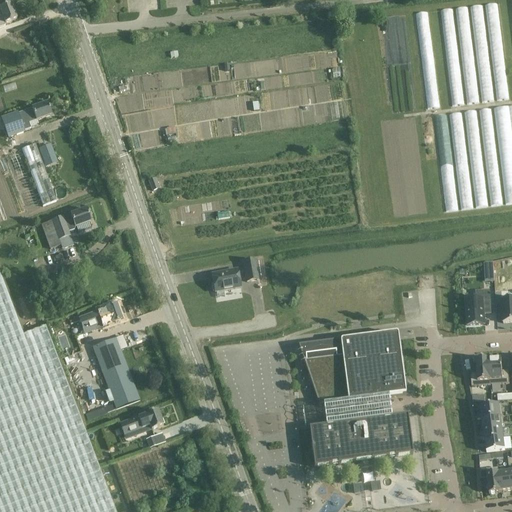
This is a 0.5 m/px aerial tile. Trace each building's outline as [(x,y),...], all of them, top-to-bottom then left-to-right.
[(496,101),(506,100),(496,4),(485,6),(486,20),(484,21),(491,78),(494,78),(496,101)] [(0,27),(5,26),(5,25),(17,21),(11,5),(0,8),(0,27)] [(482,6),(455,9),(466,105),(480,103),(493,102),(482,6)] [(462,105),(452,10),(442,11),(452,107),(462,105)] [(417,14),(426,109),(438,108),(436,82),(434,82),(427,13),(417,14)] [(17,113),(1,119),(8,139),(25,133),(24,132),(31,129),(29,124),(52,116),(47,103),(31,109),(31,110),(18,115),(17,113)] [(435,116),(445,211),(511,204),(511,107),(493,109),(477,111),(477,112),(463,113),(463,114),(449,115),(435,116)] [(31,147),(21,151),(42,207),(56,202),(35,146),(31,147)] [(50,165),(57,162),(55,157),(48,159),(50,165)] [(159,190),(155,179),(148,182),(152,193),(159,190)] [(70,216),(64,218),(63,217),(51,222),(41,226),(50,250),(61,246),(59,241),(71,237),(69,233),(74,231),(75,228),(91,222),(86,210),(70,216)] [(255,260),(254,261),(243,263),(247,282),(258,280),(255,260)] [(493,265),(484,266),(485,285),(494,285),(493,265)] [(240,288),(237,271),(212,275),(213,285),(211,285),(212,292),(214,291),(215,293),(240,288)] [(0,276),(0,511),(114,511),(45,328),(23,337),(0,276)] [(476,300),(466,301),(467,326),(485,325),(484,316),(491,315),(489,292),(476,293),(476,300)] [(511,299),(502,300),(504,324),(511,323),(511,299)] [(117,305),(98,313),(98,312),(79,320),(83,332),(102,325),(103,329),(123,321),(117,305)] [(338,465),(338,466),(389,459),(389,458),(395,457),(395,458),(413,456),(408,417),(392,419),(391,405),(390,396),(405,393),(398,334),(298,347),(319,408),(324,407),(324,414),(327,427),(309,429),(310,441),(311,441),(311,443),(311,444),(312,453),(312,455),(313,457),(312,457),(314,469),(332,466),(332,465),(338,465)] [(127,349),(122,338),(92,349),(115,410),(139,401),(121,351),(127,349)] [(489,361),(490,386),(491,386),(509,385),(508,372),(502,372),(501,360),(498,360),(498,359),(491,359),(491,361),(489,361)] [(477,375),(471,375),(472,388),(491,387),(491,386),(490,386),(489,361),(489,360),(476,361),(477,375)] [(501,406),(480,408),(482,420),(503,417),(501,406)] [(138,419),(138,418),(119,425),(124,437),(143,430),(144,434),(163,427),(157,411),(146,416),(138,419)] [(482,420),(481,420),(483,431),(502,428),(502,429),(504,429),(503,417),(482,420)] [(502,428),(483,431),(484,442),(485,442),(485,441),(503,439),(502,429),(502,428)] [(158,446),(155,437),(146,441),(149,449),(158,446)] [(503,439),(485,441),(485,442),(486,453),(505,451),(503,439)] [(487,481),(486,482),(487,489),(488,489),(489,495),(501,493),(499,474),(498,469),(486,471),(487,481)] [(499,474),(501,493),(511,491),(509,473),(499,474)] [(373,485),(374,492),(382,490),(380,483),(373,485)] [(364,484),(353,485),(356,509),(366,508),(364,484)]
